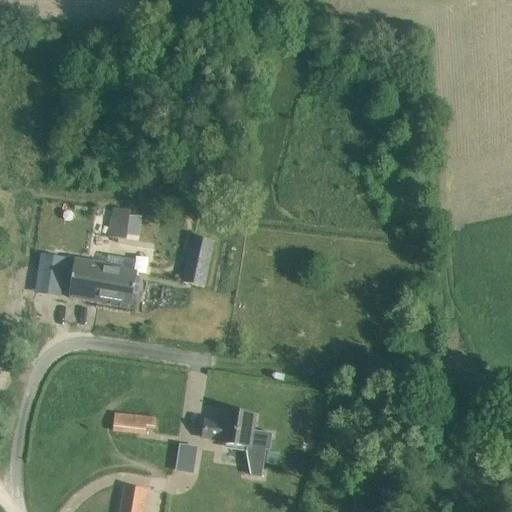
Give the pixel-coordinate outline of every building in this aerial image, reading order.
[(108,238),(128,240),(131,210),(111,208),(108,238)] [(215,242),(193,237),(184,284),(205,288),(215,242)] [(65,280),(68,260),(42,256),(39,276),(65,280)] [(105,263),(76,259),(73,279),(70,298),(100,303),(101,301),(133,306),(136,287),(138,272),(122,270),(123,261),(106,259),(105,263)] [(250,453),(256,418),(226,413),(224,425),(206,422),(204,439),(220,443),(221,447),(250,453)] [(156,419),(116,415),(114,431),(147,435),(147,430),(155,431),(156,419)] [(438,443),(432,465),(442,467),(448,446),(438,443)] [(145,511),(148,492),(126,489),(122,511),(145,511)]
